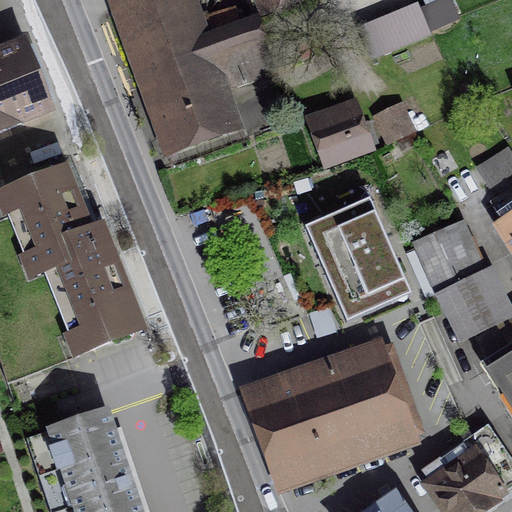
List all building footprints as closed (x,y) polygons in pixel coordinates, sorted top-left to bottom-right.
[(192,0),(113,0),(166,155),(242,129),(229,92),(268,79),(249,22),(242,24),(236,8),(199,20),(192,0)] [(252,0),(259,17),(306,0),(252,0)] [(424,0),(436,29),(462,18),(454,0),(424,0)] [(419,9),(360,31),(373,66),(432,43),(419,9)] [(0,139),(51,120),(22,45),(0,53),(0,139)] [(357,104),(305,121),(321,171),(373,153),(357,104)] [(404,107),(375,119),(387,147),(416,135),(404,107)] [(511,157),(509,152),(476,172),(489,193),(511,179),(511,157)] [(66,163),(0,191),(0,212),(3,220),(6,218),(23,258),(17,261),(27,283),(43,276),(69,336),(60,340),(70,363),(146,331),(100,224),(93,227),(66,163)] [(277,206),(261,212),(278,263),(295,257),(277,206)] [(376,216),(300,251),(343,346),(419,311),(376,216)] [(511,216),(492,228),(511,259),(511,216)] [(411,247),(435,297),(458,344),(511,318),(511,310),(491,267),(486,270),(463,223),(411,247)] [(387,348),(245,399),(280,496),(422,445),(387,348)] [(511,352),(479,374),(511,425),(511,352)] [(146,511),(113,415),(25,446),(47,511),(146,511)] [(511,461),(490,431),(418,483),(438,511),(498,511),(511,503),(511,461)] [(406,511),(394,493),(364,511),(406,511)]
